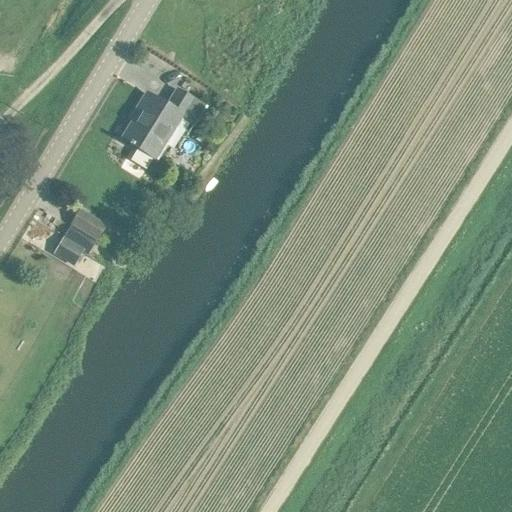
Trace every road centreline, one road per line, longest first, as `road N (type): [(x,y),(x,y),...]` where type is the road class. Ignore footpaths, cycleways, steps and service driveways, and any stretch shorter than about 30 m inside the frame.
road 1 (unclassified): [(267,511),(511,131)]
road 2 (tertiary): [(0,243),(148,0)]
